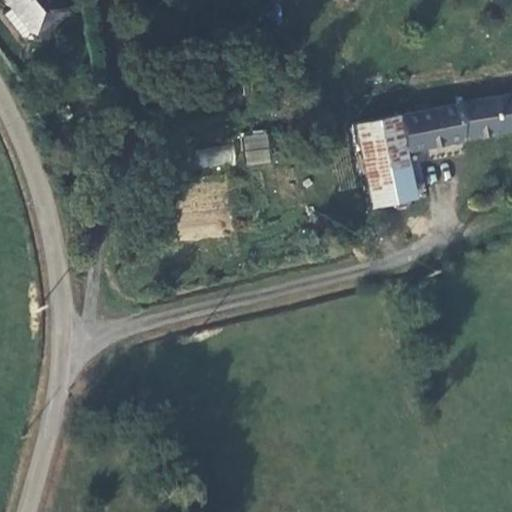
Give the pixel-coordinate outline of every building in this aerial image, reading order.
[(52,0),(5,0),(10,6),(2,13),(24,39),(59,10),(52,0)] [(402,153),(511,127),(511,93),(396,118),(402,153)] [(372,205),(410,198),(402,153),(396,118),(356,124),(372,205)] [(241,135),(246,165),(270,162),(266,131),(241,135)] [(198,169),(235,162),(232,144),(195,151),(198,169)] [(179,238),(221,239),(222,217),(180,215),(179,238)]
